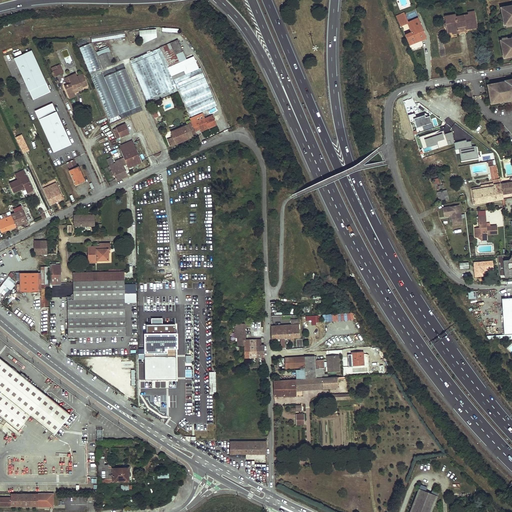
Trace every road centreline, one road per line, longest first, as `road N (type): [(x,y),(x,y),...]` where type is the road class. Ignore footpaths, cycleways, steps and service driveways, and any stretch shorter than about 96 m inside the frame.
road 1 (residential): [(511,285),(469,285),(447,270),(402,192),(388,143),(397,91),(511,68)]
road 2 (motorway): [(428,328),(355,206),(266,0)]
road 3 (residential): [(271,493),(263,177),(244,139)]
road 4 (motorway): [(320,168),(391,305),(511,459)]
road 5 (motorway): [(428,328),(343,146),(330,58),(334,0)]
road 6 (residential): [(0,245),(187,152),(230,136),(244,139)]
road 7 (motorway): [(218,0),(255,44),(320,168)]
road 8 (motorway): [(251,0),(320,168)]
road 9 (primary): [(0,319),(123,414)]
road 10 (motorway): [(511,430),(428,328)]
